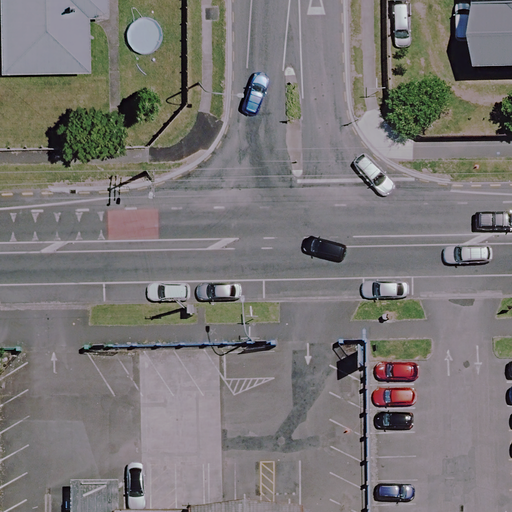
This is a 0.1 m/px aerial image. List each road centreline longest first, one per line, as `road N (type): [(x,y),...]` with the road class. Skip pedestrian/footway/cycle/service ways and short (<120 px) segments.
road 1 (tertiary): [(0,248),(293,243)]
road 2 (tertiary): [(290,0),(293,243)]
road 3 (tertiary): [(293,243),(511,239)]
